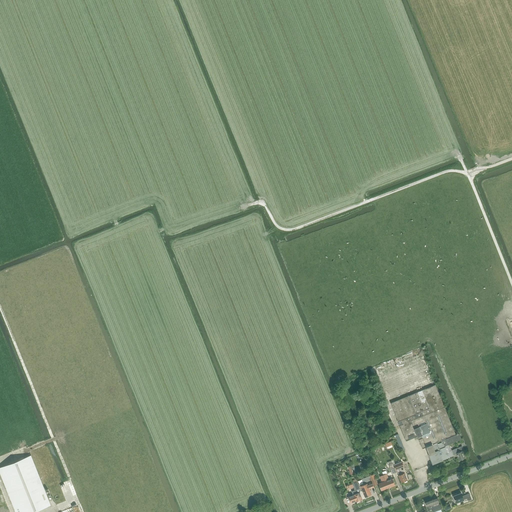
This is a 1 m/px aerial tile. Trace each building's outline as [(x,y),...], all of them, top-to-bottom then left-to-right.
[(459,460),(465,458),(463,451),(464,450),(462,446),(452,450),(449,444),(462,439),(459,433),(456,435),(435,385),(391,403),(406,441),(417,437),(422,449),(426,447),(429,454),(433,464),(449,457),(453,455),(456,454),(459,460)] [(398,434),(395,435),(402,452),(404,451),(398,434)] [(0,467),(0,469),(16,511),(33,511),(51,505),(43,487),(30,456),(0,467)] [(388,462),(389,464),(388,464),(392,474),(397,472),(398,475),(401,483),(408,480),(405,473),(404,473),(403,470),(402,470),(401,468),(404,467),(402,462),(394,465),(393,464),(392,460),(388,462)] [(383,475),(388,487),(395,485),(392,478),(389,479),(387,473),(383,475)] [(374,485),(378,484),(374,474),(370,476),(374,485)] [(382,482),(379,483),(381,490),(388,487),(383,475),(380,476),(382,482)] [(365,497),(371,495),(369,489),(374,487),(374,486),(370,476),(366,477),(368,483),(365,484),(361,486),(365,497)] [(61,491),(64,490),(61,481),(54,484),(56,490),(60,489),(61,491)] [(356,502),(363,499),(360,492),(361,490),(357,481),(352,483),(354,487),(354,491),(352,492),(353,495),(348,496),(351,503),(356,501),(356,502)] [(461,493),(454,496),(456,502),(464,500),(464,499),(467,498),(468,501),(471,499),(469,494),(462,496),(461,493)] [(440,505),(437,497),(425,501),(427,506),(428,510),(432,509),(432,511),(433,511),(441,509),(439,505),(440,505)]
